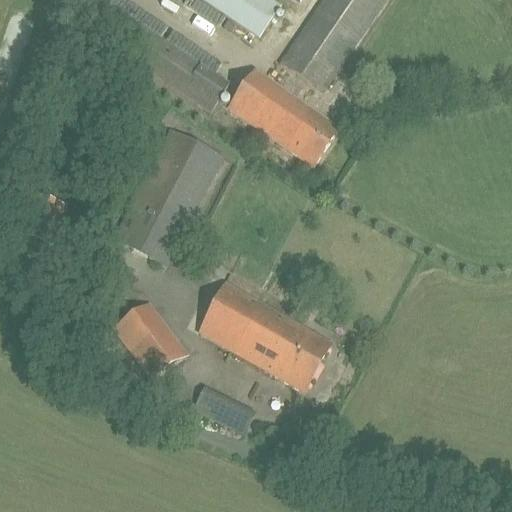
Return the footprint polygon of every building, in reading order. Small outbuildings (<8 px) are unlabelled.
[(271,0),(204,0),(260,38),(281,6),(271,0)] [(324,0),(280,65),(324,95),(389,0),(324,0)] [(103,40),(210,113),(229,85),(122,12),(103,40)] [(314,170),(340,132),(255,74),(229,112),(314,170)] [(167,271),(225,160),(170,131),(112,242),(167,271)] [(304,395),(332,346),(228,287),(200,336),(304,395)] [(154,383),(188,359),(150,307),(116,332),(154,383)] [(255,418),(230,405),(220,425),(246,437),(255,418)]
